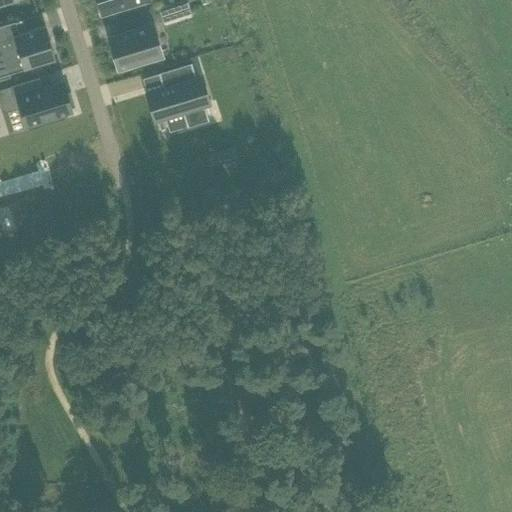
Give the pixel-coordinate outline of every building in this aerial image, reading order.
[(146,0),(96,0),(101,14),(146,0)] [(172,7),(152,14),(154,21),(163,19),(164,23),(176,19),(172,7)] [(55,59),(44,25),(18,33),(15,21),(0,25),(0,79),(10,77),(9,73),(55,59)] [(161,55),(153,28),(150,29),(149,24),(111,36),(114,48),(112,49),(117,68),(161,55)] [(147,92),(146,93),(154,119),(165,116),(166,115),(181,111),(182,110),(182,112),(186,124),(186,125),(186,126),(208,119),(209,119),(208,118),(203,104),(207,103),(209,103),(200,76),(196,77),(191,62),(158,72),(158,73),(162,88),(156,90),(147,92)] [(39,77),(0,88),(0,106),(1,110),(20,105),(26,125),(70,111),(69,107),(74,105),(69,91),(64,92),(61,82),(42,88),(39,77)] [(228,147),(207,153),(210,163),(231,157),(228,147)]
